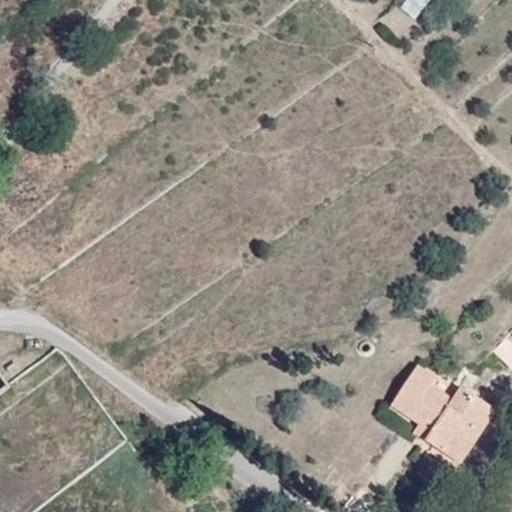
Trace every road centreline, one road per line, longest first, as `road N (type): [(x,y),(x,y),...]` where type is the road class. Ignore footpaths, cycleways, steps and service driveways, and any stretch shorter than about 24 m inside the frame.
road 1 (residential): [(294,511),(71,342),(0,323)]
road 2 (residential): [(0,143),(114,0)]
